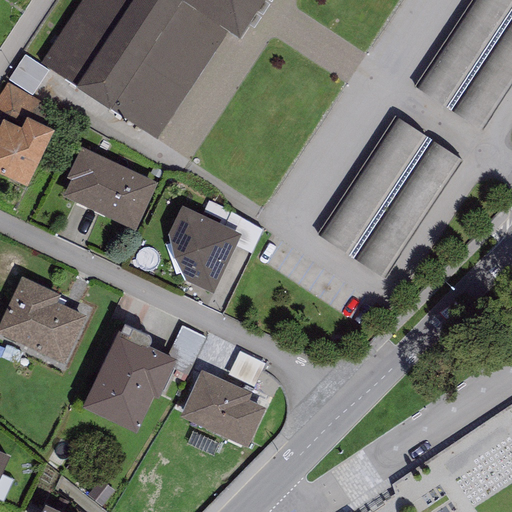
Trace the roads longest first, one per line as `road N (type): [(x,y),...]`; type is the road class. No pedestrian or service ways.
road 1 (residential): [(352,403),(0,229)]
road 2 (residential): [(352,403),(511,244)]
road 3 (residential): [(246,511),(352,403)]
